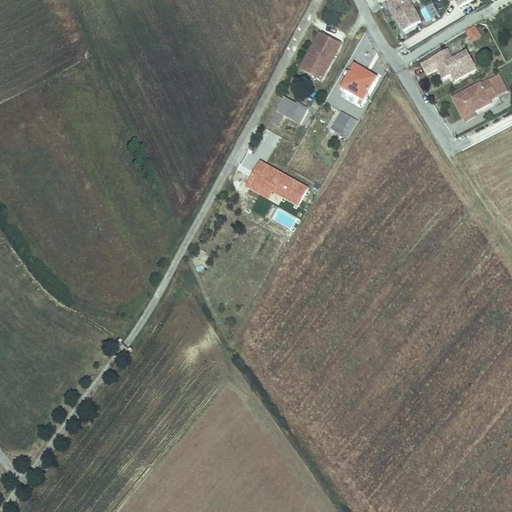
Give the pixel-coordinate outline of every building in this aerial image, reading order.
[(366,0),(373,12),(380,9),(375,0),(366,0)] [(421,23),(409,0),(384,0),(402,33),(421,23)] [(453,0),(458,8),(473,0),(453,0)] [(425,20),(438,17),(434,3),(421,7),(425,20)] [(489,26),(472,36),(469,38),(477,52),(479,51),(483,49),(479,42),(493,32),(489,26)] [(329,49),(330,46),(322,41),(303,75),(324,87),(342,56),(329,49)] [(343,53),(330,46),(329,49),(342,56),(343,53)] [(451,56),(435,65),(445,83),(453,79),(458,86),(479,74),(470,58),(456,65),(451,56)] [(357,73),(345,95),(366,107),(379,85),(357,73)] [(491,87),(456,107),(468,126),(494,110),(492,106),(499,102),(491,87)] [(287,103),(278,117),(300,130),(309,117),(287,103)] [(342,118),(333,135),(347,144),(357,127),(342,118)]
